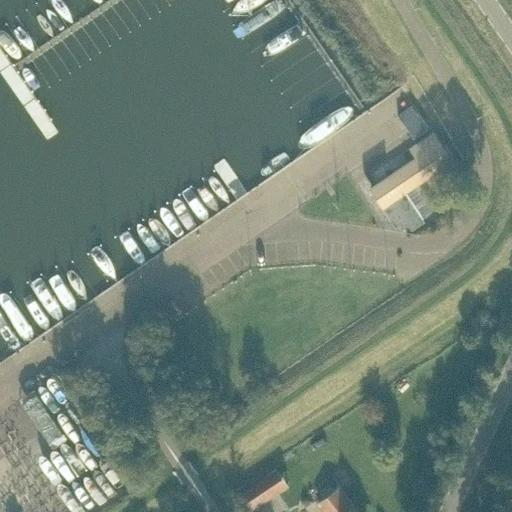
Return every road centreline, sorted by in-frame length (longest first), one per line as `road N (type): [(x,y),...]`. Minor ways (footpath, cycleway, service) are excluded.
road 1 (unclassified): [(210,511),(87,328)]
road 2 (unclassified): [(448,511),(511,371)]
